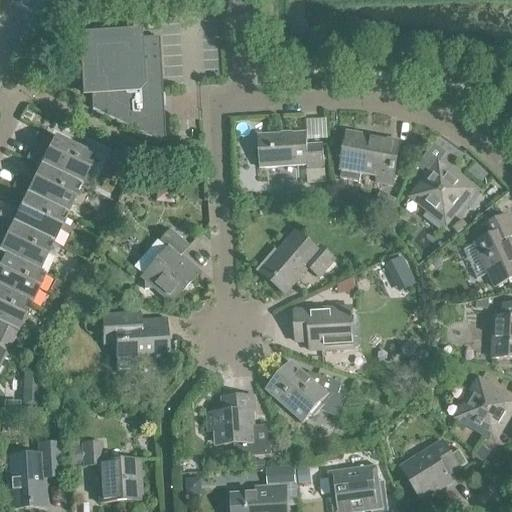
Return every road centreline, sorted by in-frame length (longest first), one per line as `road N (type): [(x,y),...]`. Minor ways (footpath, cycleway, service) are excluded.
road 1 (residential): [(511,185),(480,147),(394,101),(234,102)]
road 2 (residential): [(221,334),(216,113),(234,102)]
